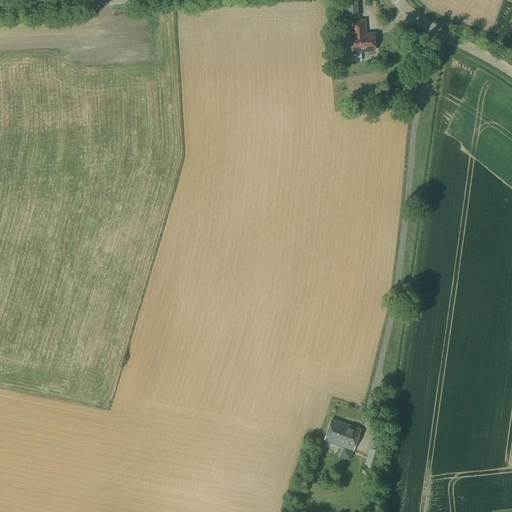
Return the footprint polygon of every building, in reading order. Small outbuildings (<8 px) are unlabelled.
[(356,18),(355,1),(340,2),(341,19),(356,18)] [(364,35),(363,22),(350,22),(351,36),(349,36),(350,53),(352,53),(352,55),(360,55),(360,52),(373,51),(372,35),(364,35)] [(405,103),(408,94),(402,92),(400,98),(401,102),(405,103)] [(351,452),(359,430),(330,420),(322,442),(351,452)] [(382,453),(385,444),(370,440),(367,449),(369,450),(364,465),(374,468),(379,452),(382,453)]
